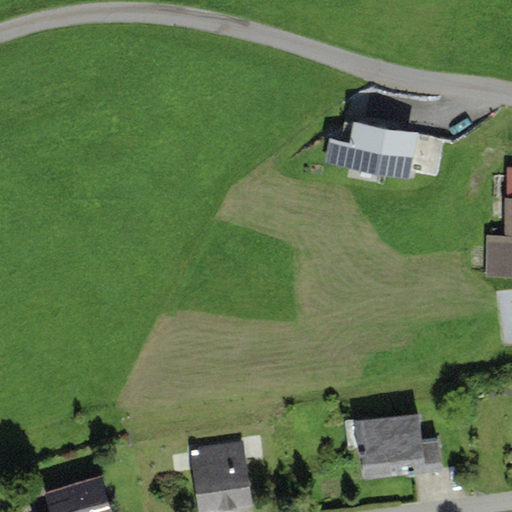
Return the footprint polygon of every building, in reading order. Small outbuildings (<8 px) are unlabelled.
[(415,127),(357,117),(353,139),(333,136),(329,157),(436,176),(442,139),(414,134),(415,127)] [(491,272),(511,272),(511,169),(505,170),(504,237),(491,237),(491,272)] [(419,414),(354,422),(361,485),(426,477),(419,414)] [(245,444),(193,450),(200,511),(218,511),(253,508),(245,444)] [(36,496),(39,511),(117,511),(109,478),(36,496)]
